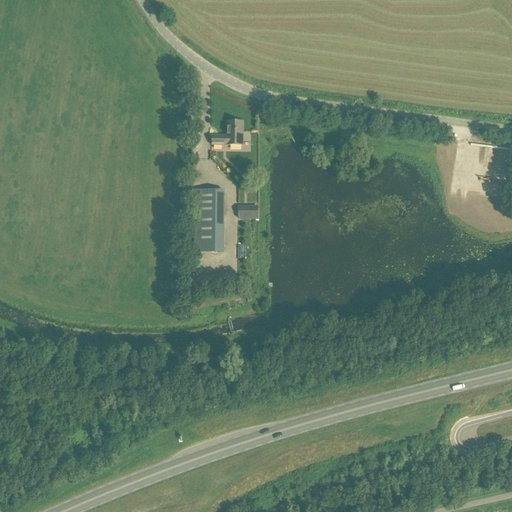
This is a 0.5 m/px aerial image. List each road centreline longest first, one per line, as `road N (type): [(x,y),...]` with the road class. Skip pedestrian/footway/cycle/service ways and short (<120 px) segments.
road 1 (primary): [(63,511),(289,429),(511,371)]
road 2 (unclassified): [(511,131),(258,94),(168,40),(139,0)]
